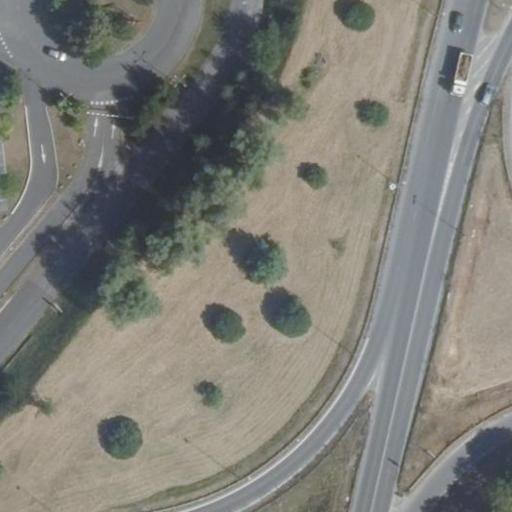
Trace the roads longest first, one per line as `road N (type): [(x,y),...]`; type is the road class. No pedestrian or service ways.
road 1 (unclassified): [(0,350),(62,270),(103,190),(217,79),(248,0)]
road 2 (trunk): [(428,252),(395,276),(377,342),(320,436),(283,471),(213,511)]
road 3 (primary): [(428,252),(372,511)]
road 4 (primary): [(469,0),(428,206),(428,252)]
road 5 (primary): [(428,252),(511,41)]
road 6 (trunk): [(419,511),(443,476),(511,423)]
